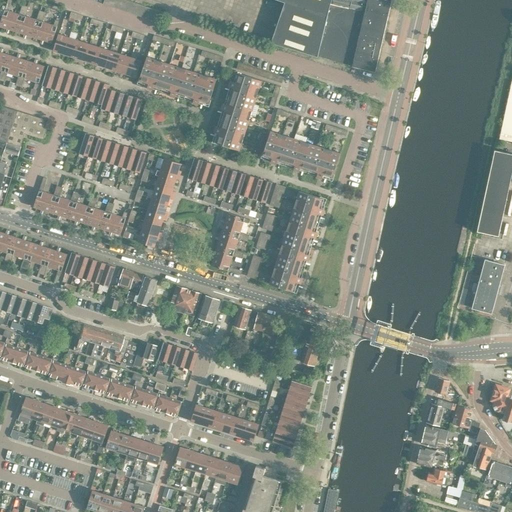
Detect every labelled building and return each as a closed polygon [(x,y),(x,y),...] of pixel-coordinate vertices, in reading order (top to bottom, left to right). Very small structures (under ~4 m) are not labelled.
[(121,0),(119,9),(124,11),(128,0),(126,0),(121,0)] [(124,11),(129,13),(133,2),(128,0),(124,11)] [(279,0),(284,2),(271,42),(318,55),(352,66),(375,71),(391,0),(279,0)] [(129,13),(133,14),(135,14),(138,4),(133,2),(129,13)] [(135,14),(140,16),(144,6),(138,4),(135,14)] [(140,16),(143,17),(145,18),(149,8),(144,6),(140,16)] [(145,18),(151,20),(154,9),(149,8),(145,18)] [(0,23),(0,26),(7,28),(5,32),(9,33),(10,29),(17,31),(22,15),(19,14),(8,10),(5,9),(0,23)] [(151,20),(156,22),(160,11),(154,9),(151,20)] [(25,16),(22,15),(17,31),(24,34),(22,38),(26,39),(27,35),(34,37),(39,20),(36,19),(25,16)] [(53,25),(42,21),(39,20),(34,37),(41,39),(40,43),(43,44),(44,40),(52,42),(57,26),(53,25)] [(53,50),(64,54),(69,37),(58,34),(53,50)] [(64,54),(74,57),(79,41),(69,37),(64,54)] [(74,57),(84,60),(89,44),(79,41),(74,57)] [(84,60),(94,64),(100,47),(89,44),(84,60)] [(0,48),(0,69),(1,70),(4,71),(9,55),(3,52),(4,48),(0,47),(0,48)] [(94,64),(105,67),(110,50),(100,47),(94,64)] [(105,67),(115,70),(120,54),(110,50),(105,67)] [(16,57),(9,55),(4,71),(7,72),(18,76),(21,77),(27,60),(20,58),(21,54),(18,53),(16,57)] [(115,70),(125,73),(131,57),(120,54),(115,70)] [(131,57),(125,73),(136,77),(141,60),(131,57)] [(162,90),(170,64),(147,57),(138,83),(147,86),(147,88),(152,90),(153,88),(162,90)] [(33,62),(27,60),(21,77),(25,78),(35,81),(39,82),(44,66),(37,63),(38,59),(35,58),(33,62)] [(193,71),(170,64),(162,90),(170,93),(170,95),(175,97),(176,95),(184,98),(193,71)] [(42,85),(51,88),(57,68),(48,65),(42,85)] [(51,88),(59,90),(66,70),(57,68),(51,88)] [(59,90),(68,93),(74,73),(66,70),(59,90)] [(216,79),(193,71),(184,98),(193,100),(192,103),(198,104),(199,102),(208,105),(216,79)] [(228,95),(254,103),(261,80),(235,72),(232,81),(230,80),(228,86),(231,86),(228,95)] [(68,93),(77,96),(83,76),(74,73),(68,93)] [(77,96),(85,99),(92,79),(83,76),(77,96)] [(85,99),(94,101),(100,81),(92,79),(85,99)] [(499,139),(511,141),(511,80),(499,139)] [(94,101),(102,104),(107,88),(108,88),(109,84),(100,81),(94,101)] [(101,108),(110,111),(116,91),(108,88),(107,88),(102,104),(101,108)] [(110,111),(118,113),(125,93),(116,91),(110,111)] [(118,113),(127,116),(133,96),(125,93),(118,113)] [(254,103),(228,95),(225,104),(223,103),(221,109),(223,109),(220,118),(247,126),(254,103)] [(133,96),(127,116),(136,119),(142,99),(133,96)] [(49,120),(1,105),(0,106),(0,139),(20,146),(24,133),(43,139),(49,120)] [(239,150),(247,126),(220,118),(218,127),(215,126),(214,131),(216,132),(213,141),(239,150)] [(313,120),(311,127),(318,129),(321,122),(313,120)] [(285,165),(294,138),(270,131),(262,157),(271,160),(270,162),(276,164),(277,162),(285,165)] [(79,153),(88,156),(94,135),(86,133),(79,153)] [(88,156),(97,158),(103,138),(94,135),(88,156)] [(97,158),(105,161),(112,141),(103,138),(97,158)] [(317,146),(294,138),(285,165),(294,167),(293,170),(299,171),(299,169),(308,172),(317,146)] [(105,161),(114,164),(120,144),(112,141),(105,161)] [(7,142),(4,151),(17,155),(20,147),(7,142)] [(114,164),(123,167),(129,147),(120,144),(114,164)] [(340,153),(317,146),(308,172),(317,175),(316,177),(322,179),(322,176),(331,179),(340,153)] [(123,167),(131,169),(138,149),(129,147),(123,167)] [(138,149),(131,169),(140,172),(147,152),(138,149)] [(511,173),(511,153),(494,150),(491,163),(485,190),(477,231),(498,236),(511,173)] [(188,177),(197,180),(203,160),(194,157),(188,177)] [(164,158),(161,168),(181,175),(182,171),(178,170),(181,163),(164,158)] [(197,180),(205,183),(212,163),(203,160),(197,180)] [(205,183),(214,186),(220,166),(212,163),(205,183)] [(214,186),(222,188),(229,168),(220,166),(214,186)] [(161,168),(157,179),(174,184),(176,178),(179,179),(181,175),(161,168)] [(222,188),(231,191),(237,171),(229,168),(222,188)] [(231,191),(240,194),(246,174),(237,171),(231,191)] [(240,194),(248,197),(255,177),(246,174),(240,194)] [(248,197),(257,199),(263,179),(255,177),(248,197)] [(157,179),(154,189),(174,195),(175,192),(172,191),(174,184),(157,179)] [(263,179),(257,199),(266,202),(272,182),(263,179)] [(154,189),(151,199),(167,205),(169,198),(173,199),(174,195),(154,189)] [(42,191),(39,190),(34,206),(41,209),(40,213),(43,214),(44,210),(51,212),(56,196),(53,195),(42,191)] [(299,191),(291,214),(318,223),(321,214),(323,215),(325,209),(322,208),(325,199),(299,191)] [(60,197),(56,196),(51,212),(58,214),(57,218),(60,219),(62,215),(68,218),(74,201),(71,200),(60,197)] [(151,199),(148,210),(168,216),(169,212),(165,211),(167,205),(151,199)] [(276,201),(271,199),(269,205),(279,208),(280,202),(276,201)] [(77,202),(74,201),(68,218),(75,220),(74,224),(77,225),(79,221),(85,223),(91,207),(88,206),(77,202)] [(206,213),(213,215),(215,209),(208,206),(206,213)] [(94,207),(91,207),(85,223),(92,225),(91,229),(95,230),(96,226),(103,229),(108,212),(105,211),(94,207)] [(148,210),(144,220),(161,225),(163,219),(166,220),(168,216),(148,210)] [(122,216),(111,213),(108,212),(103,229),(110,231),(108,235),(112,236),(113,232),(120,234),(125,218),(122,216)] [(224,223),(222,230),(239,235),(240,232),(243,221),(244,218),(244,217),(228,212),(226,219),(222,218),(220,222),(224,223)] [(291,214),(284,237),(310,245),(313,237),(315,237),(317,232),(315,231),(318,223),(291,214)] [(144,220),(141,230),(161,237),(162,233),(159,232),(161,225),(144,220)] [(0,249),(7,252),(10,253),(15,237),(9,234),(10,230),(6,229),(5,233),(0,231),(0,249)] [(161,237),(141,230),(138,241),(154,246),(156,240),(160,241),(161,237)] [(222,230),(220,237),(216,235),(215,239),(219,240),(217,247),(233,252),(234,249),(238,238),(239,235),(222,230)] [(10,253),(13,254),(24,258),(27,259),(32,242),(26,240),(27,236),(24,235),(22,239),(15,237),(10,253)] [(284,237),(277,260),(303,268),(306,260),(308,260),(310,255),(308,254),(310,245),(284,237)] [(27,259),(30,260),(41,263),(44,264),(50,248),(43,246),(44,242),(41,241),(39,245),(32,242),(27,259)] [(44,264),(47,266),(58,269),(61,270),(67,254),(60,251),(61,247),(58,246),(56,250),(50,248),(44,264)] [(213,257),(211,265),(228,270),(229,266),(232,255),(233,252),(217,247),(215,254),(211,253),(209,256),(213,257)] [(65,272),(74,275),(80,255),(72,252),(65,272)] [(74,275),(82,277),(89,257),(80,255),(74,275)] [(463,288),(467,289),(476,257),(472,256),(463,288)] [(82,277),(91,280),(97,260),(89,257),(82,277)] [(485,259),(471,308),(492,313),(505,264),(485,259)] [(91,280),(99,283),(106,263),(97,260),(91,280)] [(303,268),(277,260),(269,283),(296,292),(299,282),(301,283),(303,278),(300,277),(303,268)] [(106,263),(99,283),(109,286),(115,266),(106,263)] [(130,289),(131,286),(131,285),(139,288),(144,275),(123,268),(118,285),(124,287),(122,291),(126,292),(129,288),(130,289)] [(127,297),(138,301),(137,305),(143,307),(144,303),(148,305),(157,279),(145,275),(139,294),(137,295),(137,294),(129,291),(127,297)] [(169,308),(194,316),(201,293),(177,285),(169,308)] [(459,304),(463,305),(467,289),(463,288),(459,304)] [(6,292),(0,308),(0,309),(10,313),(16,296),(6,292)] [(197,316),(202,318),(200,324),(207,326),(209,320),(213,322),(220,301),(219,299),(206,295),(204,296),(197,316)] [(16,296),(10,313),(20,316),(26,299),(16,296)] [(108,307),(116,310),(119,299),(112,296),(108,307)] [(36,303),(26,299),(20,316),(30,320),(36,303)] [(36,303),(30,320),(41,323),(43,318),(49,320),(52,308),(36,303)] [(234,325),(245,329),(251,310),(240,306),(234,325)] [(262,337),(264,331),(268,314),(265,313),(258,311),(253,328),(252,333),(258,336),(262,337)] [(268,314),(264,331),(274,334),(278,317),(268,314)] [(84,340),(89,342),(94,326),(83,323),(76,347),(81,348),(84,340)] [(95,357),(96,355),(97,351),(103,331),(104,330),(94,326),(89,342),(94,343),(92,348),(91,353),(90,354),(90,356),(92,356),(95,357)] [(312,326),(308,337),(322,342),(326,330),(312,326)] [(102,346),(109,348),(114,333),(104,330),(103,331),(97,351),(96,355),(95,357),(99,359),(100,357),(100,356),(102,351),(101,351),(102,346)] [(191,332),(190,334),(202,339),(207,340),(208,338),(208,336),(192,331),(191,332)] [(114,333),(109,348),(115,350),(113,354),(113,355),(116,355),(114,363),(120,365),(125,367),(125,365),(126,363),(129,354),(124,352),(127,340),(123,338),(124,336),(114,333)] [(308,337),(304,349),(318,354),(322,342),(308,337)] [(146,342),(145,348),(138,346),(133,364),(140,366),(142,357),(152,360),(156,346),(146,342)] [(157,359),(165,362),(171,345),(162,342),(157,359)] [(16,347),(5,344),(1,358),(11,362),(16,347)] [(165,362),(174,364),(179,347),(171,345),(165,362)] [(26,351),(16,347),(11,362),(22,365),(26,351)] [(174,364),(183,367),(188,350),(179,347),(174,364)] [(318,354),(304,349),(300,361),(314,365),(318,354)] [(188,350),(183,367),(192,370),(197,353),(188,350)] [(40,355),(29,352),(24,366),(35,370),(40,355)] [(126,365),(132,366),(135,356),(130,354),(126,365)] [(50,359),(40,355),(35,370),(45,373),(50,359)] [(63,364),(53,360),(48,375),(58,378),(63,364)] [(74,367),(63,364),(58,378),(58,379),(61,380),(60,381),(68,384),(74,367)] [(84,371),(74,367),(68,384),(69,383),(72,384),(72,383),(79,385),(84,371)] [(447,378),(448,370),(440,369),(439,376),(447,378)] [(98,375),(87,371),(82,385),(93,389),(98,375)] [(108,378),(98,375),(93,389),(103,392),(108,378)] [(458,399),(445,396),(445,394),(446,394),(449,380),(439,377),(433,397),(446,400),(450,402),(451,402),(456,403),(458,399)] [(121,382),(111,379),(106,393),(117,397),(121,382)] [(292,380),(289,389),(309,395),(312,386),(292,380)] [(132,386),(121,382),(117,397),(127,400),(132,386)] [(493,406),(494,409),(504,412),(503,417),(504,420),(511,422),(511,397),(510,397),(511,392),(511,390),(508,390),(509,389),(496,385),(491,399),(495,401),(493,406)] [(145,390),(135,386),(130,401),(140,404),(145,390)] [(289,389),(286,397),(306,404),(309,395),(289,389)] [(156,393),(145,390),(140,404),(151,408),(156,393)] [(154,408),(164,412),(169,398),(158,394),(154,408)] [(29,423),(31,417),(36,400),(26,396),(20,413),(18,419),(29,423)] [(286,397),(284,406),(304,412),(306,404),(286,397)] [(433,397),(431,403),(444,406),(456,410),(457,405),(458,404),(456,403),(451,402),(450,402),(446,400),(433,397)] [(169,398),(164,412),(175,415),(179,401),(169,398)] [(36,423),(39,424),(47,404),(36,400),(31,417),(38,420),(36,423)] [(426,422),(439,426),(444,406),(431,403),(426,422)] [(45,422),(51,424),(57,407),(47,404),(39,424),(43,426),(45,422)] [(191,420),(201,424),(207,407),(196,404),(191,420)] [(452,423),(469,428),(471,429),(469,434),(476,436),(480,423),(471,420),(469,419),(471,412),(470,409),(457,405),(456,410),(452,423)] [(284,406),(281,414),(301,421),(304,412),(284,406)] [(56,430),(60,431),(67,411),(57,407),(51,424),(57,427),(56,430)] [(201,424),(212,427),(217,411),(207,407),(201,424)] [(64,429),(72,431),(77,415),(67,411),(60,431),(63,432),(64,429)] [(212,427),(222,430),(227,414),(217,411),(212,427)] [(222,430),(232,434),(238,417),(227,414),(222,430)] [(281,414),(278,423),(298,429),(301,421),(281,414)] [(76,437),(80,439),(88,418),(77,415),(72,431),(78,434),(76,437)] [(232,434),(243,437),(248,420),(238,417),(232,434)] [(85,436),(92,439),(98,422),(88,418),(80,439),(84,440),(85,436)] [(248,420),(243,437),(253,440),(259,424),(248,420)] [(98,422),(92,439),(98,441),(97,445),(99,446),(97,451),(101,453),(105,442),(103,442),(108,425),(98,422)] [(278,423),(275,432),(295,438),(298,429),(278,423)] [(425,425),(423,434),(446,439),(447,435),(439,434),(440,428),(425,425)] [(472,465),(486,469),(492,452),(494,452),(496,444),(495,443),(485,430),(480,428),(475,444),(473,448),(477,450),(472,465)] [(105,447),(116,450),(122,433),(111,430),(105,447)] [(295,438),(275,432),(272,441),(293,447),(295,438)] [(116,450),(127,454),(132,437),(122,433),(116,450)] [(446,439),(423,434),(421,443),(436,447),(437,441),(445,443),(446,439)] [(136,462),(137,457),(142,440),(132,437),(127,454),(125,459),(136,462)] [(32,445),(42,448),(44,444),(44,442),(34,439),(34,440),(32,445)] [(137,457),(147,460),(153,443),(142,440),(137,457)] [(153,443),(147,460),(158,464),(164,447),(153,443)] [(63,455),(65,450),(66,446),(62,445),(61,449),(55,447),(53,451),(63,455)] [(174,464),(185,467),(191,450),(180,447),(174,464)] [(420,447),(418,455),(437,459),(438,456),(434,455),(435,450),(420,447)] [(185,467),(196,470),(201,453),(191,450),(185,467)] [(196,470),(206,474),(211,456),(201,453),(196,470)] [(437,459),(418,455),(416,463),(431,467),(433,462),(436,463),(438,464),(442,465),(443,460),(437,459)] [(206,474),(216,477),(222,460),(211,456),(206,474)] [(222,460),(216,477),(215,482),(225,485),(227,480),(232,463),(222,460)] [(488,476),(499,480),(504,464),(493,460),(488,476)] [(243,466),(232,463),(227,480),(237,484),(243,466)] [(511,466),(504,464),(499,480),(507,482),(506,485),(510,486),(511,480),(511,466)] [(256,476),(244,511),(272,511),(282,480),(273,477),(275,470),(256,465),(253,475),(256,476)] [(433,468),(432,472),(428,471),(428,473),(427,474),(426,478),(427,479),(426,481),(446,485),(448,477),(443,476),(445,470),(433,468)] [(460,474),(456,488),(462,489),(465,476),(460,474)] [(448,486),(446,493),(459,497),(461,489),(448,486)] [(164,491),(163,495),(167,496),(169,497),(171,489),(170,488),(165,487),(164,491)] [(334,511),(339,491),(328,488),(322,511),(334,511)] [(87,507),(97,511),(103,493),(92,490),(87,507)] [(460,497),(470,500),(472,493),(462,490),(460,497)] [(97,511),(101,511),(108,511),(113,497),(103,493),(97,511)] [(108,511),(119,511),(123,500),(113,497),(108,511)] [(460,497),(457,506),(476,511),(488,511),(490,506),(470,500),(460,497)] [(25,506),(32,508),(36,509),(38,503),(32,502),(27,500),(26,503),(26,504),(25,505),(25,506)] [(119,511),(130,511),(134,503),(123,500),(119,511)] [(488,511),(503,511),(505,506),(492,502),(490,506),(488,511)] [(134,503),(130,511),(142,511),(145,507),(134,503)]
